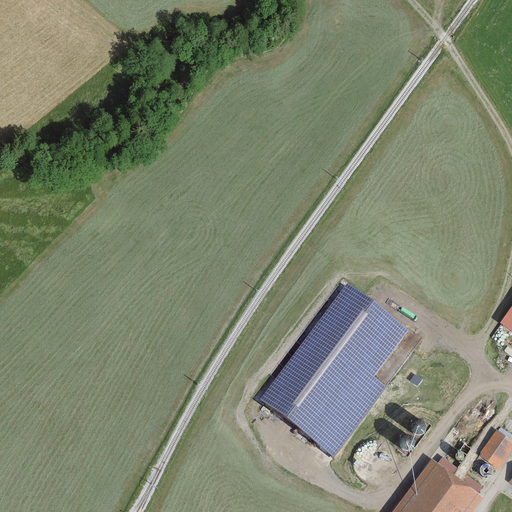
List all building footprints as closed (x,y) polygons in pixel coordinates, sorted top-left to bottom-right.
[(411,334),(347,286),(258,405),(334,461),(387,392),(375,383),(411,334)] [(511,302),(497,323),(511,333),(511,302)] [(409,429),(411,432),(414,433),(417,434),(420,434),(423,433),(426,431),(427,428),(428,425),(427,421),(426,418),(423,416),(420,415),(417,415),(414,416),(411,417),(409,420),(408,423),(408,426),(409,429)] [(511,444),(511,441),(495,429),(475,456),(494,469),(511,444)] [(397,441),(397,444),(398,447),(400,449),(403,451),(406,452),(409,451),(411,450),(413,448),(415,445),(415,443),(415,440),(413,437),(411,435),(409,434),(406,434),(403,434),(400,436),(398,438),(397,441)] [(465,511),(477,496),(428,461),(391,511),(465,511)]
